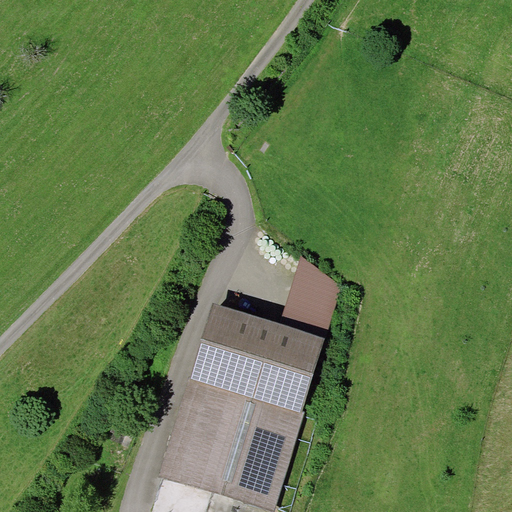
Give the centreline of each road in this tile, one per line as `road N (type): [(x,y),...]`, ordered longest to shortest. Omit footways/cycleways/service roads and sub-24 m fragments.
road 1 (unclassified): [(0,349),(191,156)]
road 2 (track): [(191,156),(309,0)]
